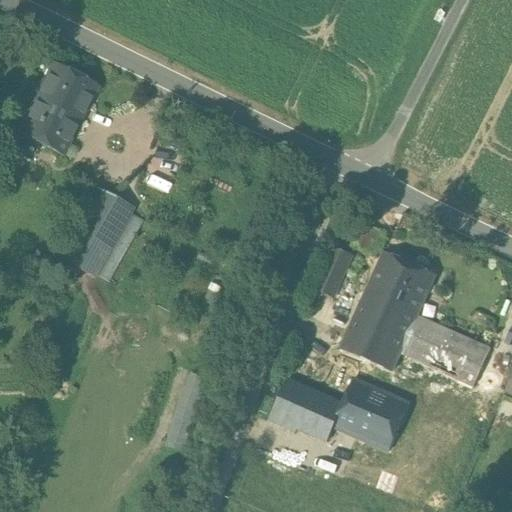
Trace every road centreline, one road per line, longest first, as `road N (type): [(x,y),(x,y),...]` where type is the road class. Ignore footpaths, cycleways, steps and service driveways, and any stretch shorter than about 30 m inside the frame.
road 1 (unclassified): [(215,511),(346,161)]
road 2 (tertiary): [(346,161),(11,0)]
road 3 (unclassified): [(374,175),(461,0)]
road 4 (tertiary): [(511,243),(374,175)]
